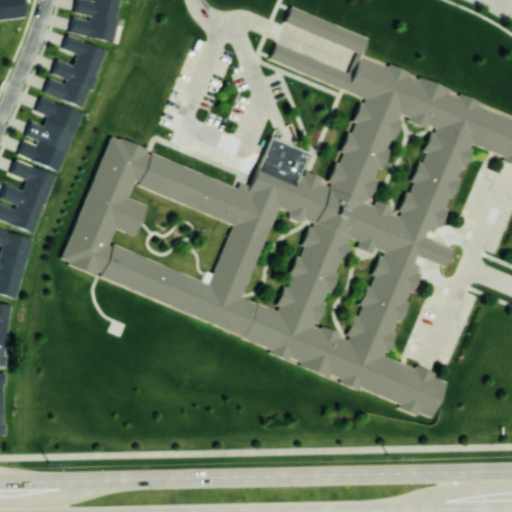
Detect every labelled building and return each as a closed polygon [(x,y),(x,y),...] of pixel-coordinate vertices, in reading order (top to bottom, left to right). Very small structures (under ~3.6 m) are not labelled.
[(0,0),(0,18),(22,16),(20,0),(0,0)] [(111,40),(118,0),(74,0),(72,11),(87,14),(86,18),(70,16),(67,32),(111,40)] [(469,148),(462,166),(459,165),(454,176),(458,178),(450,197),(446,195),(442,206),(445,207),(437,227),(434,226),(432,231),(424,228),(421,235),(450,247),(442,266),(413,253),(410,261),(417,264),(414,270),(418,272),(410,291),(407,290),(403,300),(406,301),(398,321),(395,320),(391,329),(394,331),(386,351),(383,350),(381,354),(413,367),(414,363),(434,371),(432,375),(445,381),(431,415),(417,409),(416,413),(398,405),(399,402),(358,385),(357,388),(338,380),(339,378),(328,373),(327,376),(296,363),(298,360),(288,356),(287,359),(267,351),(268,348),(239,336),(240,335),(97,275),(98,272),(95,271),(93,275),(65,263),(66,260),(58,257),(108,135),(118,139),(118,137),(235,186),(237,180),(246,184),(267,134),(307,151),(298,173),(301,174),(303,169),(320,176),(318,181),(326,185),(328,181),(325,180),(333,161),(337,162),(341,151),(338,149),(346,132),(349,133),(354,121),(351,120),(359,101),(361,102),(363,98),(267,57),(274,42),(346,72),(355,51),(283,21),(290,5),(366,37),(359,54),(385,65),(387,62),(407,70),(406,74),(416,78),(417,75),(447,87),(446,91),(456,95),(458,92),(477,100),(476,104),(511,118),(511,163),(500,159),(502,155),(468,141),(466,146),(469,148)] [(104,48),(65,34),(60,48),(75,53),(71,63),(55,58),(49,75),(48,75),(42,92),(83,107),(104,48)] [(58,170),(81,112),(39,96),(33,110),(45,115),(41,125),(29,120),(22,137),(22,136),(15,154),(58,170)] [(53,172),(12,158),(7,173),(23,178),(20,189),(3,183),(0,191),(0,198),(13,203),(11,207),(0,202),(0,220),(33,232),(53,172)] [(0,293),(16,297),(30,236),(0,228),(0,293)] [(10,302),(0,301),(0,364),(3,365),(10,302)]
